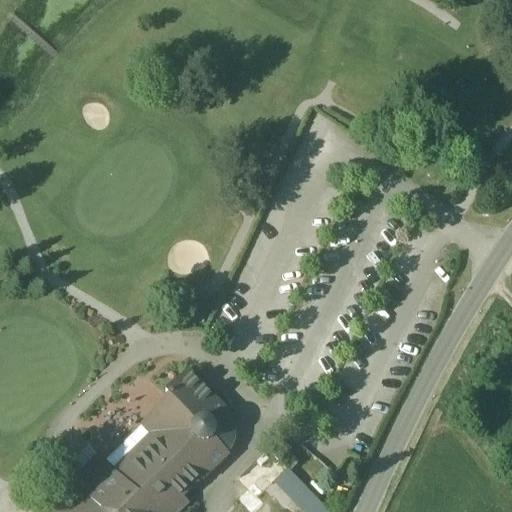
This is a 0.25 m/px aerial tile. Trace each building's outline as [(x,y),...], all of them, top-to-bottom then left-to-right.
[(187,376),(165,398),(168,402),(146,424),(158,436),(116,477),(108,469),(107,469),(90,486),(83,493),(77,487),(76,487),(76,488),(99,511),(180,511),(186,507),(180,501),(201,480),(203,481),(227,458),(223,454),(228,446),(230,437),(228,428),(223,421),(227,417),(187,376)] [(287,471),(269,452),(238,482),(247,490),(236,501),(247,511),(256,511),(263,506),(257,499),(287,471)] [(96,458),(79,475),(90,486),(107,469),(96,458)] [(326,511),(287,471),(272,485),(299,511),(326,511)] [(99,511),(76,488),(76,487),(50,511),(99,511)]
